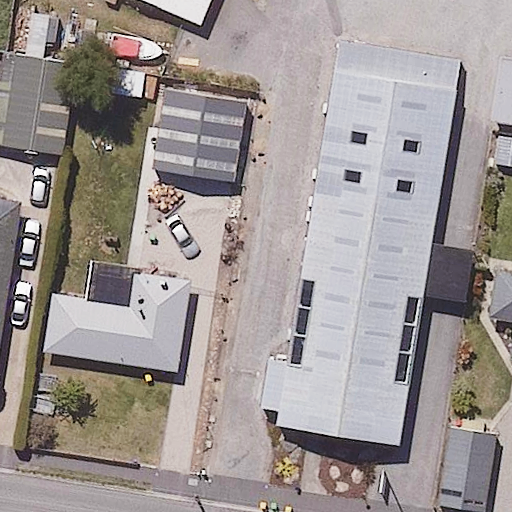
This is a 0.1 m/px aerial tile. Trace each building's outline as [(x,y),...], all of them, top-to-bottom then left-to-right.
[(164,0),(207,19),(215,0),(164,0)] [(402,442),(464,55),(342,33),(283,426),(402,442)] [(511,47),(506,47),(496,116),(511,118),(511,47)] [(0,140),(65,151),(80,62),(8,51),(0,100),(0,140)] [(242,89),(174,82),(171,121),(191,123),(186,175),(233,180),(242,89)] [(511,140),(499,141),(500,179),(511,178),(511,140)] [(0,350),(25,197),(0,193),(0,350)] [(90,287),(57,282),(47,343),(176,363),(190,274),(94,259),(90,287)] [(511,263),(497,262),(490,314),(511,316),(511,263)] [(489,511),(496,511),(506,429),(453,423),(444,507),(489,511)]
